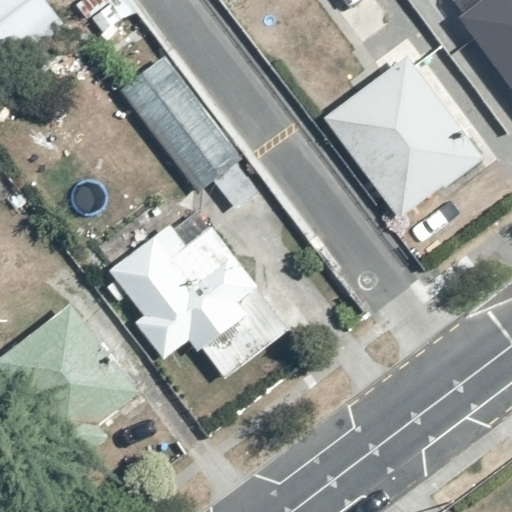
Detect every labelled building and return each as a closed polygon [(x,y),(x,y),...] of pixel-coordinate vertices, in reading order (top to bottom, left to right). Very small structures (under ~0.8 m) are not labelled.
[(395,19),(379,0),(320,0),(360,48),(395,19)] [(511,0),(477,0),(456,16),(511,88),(511,0)] [(0,12),(0,45),(16,34),(0,12)] [(194,194),(216,178),(235,205),(258,189),(239,162),(163,56),(118,87),(194,194)] [(478,157),(404,56),(322,116),(395,217),(478,157)] [(244,363),(221,334),(245,315),(234,302),(255,286),(208,225),(179,248),(163,227),(108,270),(141,313),(133,319),(163,358),(186,340),(196,354),(200,351),(223,380),(244,363)] [(0,381),(62,470),(110,437),(99,422),(146,390),(83,300),(0,358),(0,381)]
